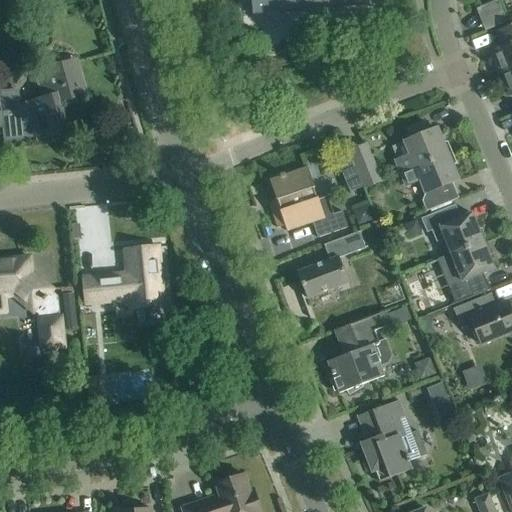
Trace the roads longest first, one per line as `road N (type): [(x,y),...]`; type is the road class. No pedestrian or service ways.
road 1 (residential): [(186,171),(459,70)]
road 2 (residential): [(0,466),(146,444),(273,401)]
road 3 (residential): [(273,401),(186,171)]
road 4 (residential): [(0,197),(148,183),(186,171)]
road 5 (residential): [(186,171),(135,0)]
road 6 (residential): [(459,70),(511,201)]
